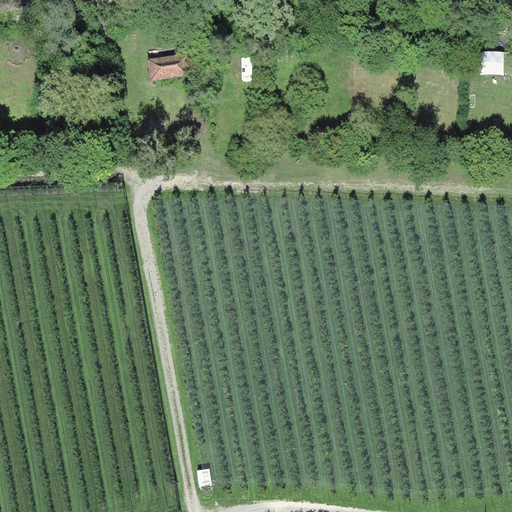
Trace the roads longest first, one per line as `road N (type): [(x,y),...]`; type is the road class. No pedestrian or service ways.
road 1 (track): [(0,187),(144,181),(511,193)]
road 2 (track): [(144,181),(196,511)]
